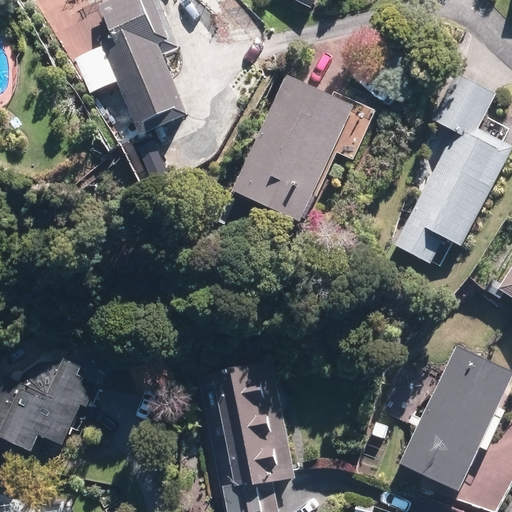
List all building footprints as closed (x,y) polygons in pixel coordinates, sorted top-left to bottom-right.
[(127,38),(112,45),(148,128),(191,109),(160,39),(170,35),(155,0),(126,0),(113,6),(127,38)] [(438,118),(463,132),(403,241),(435,258),(450,231),(464,239),(511,151),(511,146),(477,128),(496,94),(462,75),(438,118)] [(356,111),(296,84),(247,196),(306,222),(356,111)] [(511,255),(496,280),(511,289),(511,255)] [(511,377),(511,372),(460,349),(410,461),(464,485),(511,377)] [(74,362),(72,367),(58,361),(33,369),(27,384),(11,377),(0,403),(0,431),(61,457),(79,415),(85,418),(104,374),(74,362)] [(275,367),(204,382),(231,511),(281,511),(273,475),(296,470),(275,367)]
